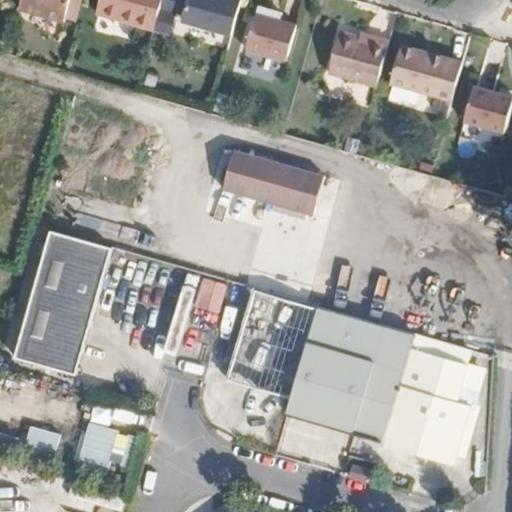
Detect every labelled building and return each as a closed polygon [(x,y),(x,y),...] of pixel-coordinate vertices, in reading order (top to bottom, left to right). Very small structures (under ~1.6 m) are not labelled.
[(67,0),(16,0),(14,9),(62,21),(67,0)] [(100,0),(97,13),(156,30),(162,6),(163,0),(100,0)] [(178,0),(163,0),(162,6),(176,10),(178,0)] [(187,0),(178,0),(176,10),(184,13),(187,0)] [(233,37),(243,1),(240,0),(187,0),(184,13),(182,22),(233,37)] [(262,3),(249,47),(288,58),(299,24),(284,18),(286,10),(262,3)] [(327,71),(377,86),(390,39),(371,34),(370,39),(339,30),(327,71)] [(360,31),(359,36),(370,39),(371,34),(360,31)] [(404,41),(401,48),(430,55),(431,48),(404,41)] [(392,80),(453,97),(464,57),(431,48),(430,55),(401,48),(392,80)] [(511,96),(475,85),(465,120),(506,131),(511,109),(511,96)] [(301,209),(311,172),(220,146),(210,184),(301,209)] [(66,236),(53,284),(108,300),(122,251),(66,236)] [(219,314),(230,286),(205,277),(195,305),(219,314)] [(53,284),(44,316),(99,331),(108,300),(53,284)] [(369,374),(382,324),(318,306),(303,355),(369,374)] [(99,331),(44,316),(40,331),(95,347),(99,331)] [(95,347),(40,331),(32,361),(87,376),(95,347)] [(456,402),(472,350),(416,334),(382,443),(453,464),(470,406),(456,402)] [(360,405),(369,374),(303,355),(294,386),(360,405)] [(337,414),(356,420),(360,405),(294,386),(289,401),(337,414)] [(77,420),(80,407),(51,399),(48,413),(77,420)] [(286,412),(333,426),(337,414),(289,401),(286,412)] [(78,466),(110,475),(116,455),(129,459),(136,437),(110,429),(116,407),(97,402),(78,466)] [(353,431),(356,420),(337,414),(333,426),(353,431)] [(59,457),(65,435),(32,426),(26,447),(59,457)] [(351,468),(366,472),(367,467),(353,463),(351,468)] [(352,478),(363,481),(366,472),(351,468),(349,475),(352,478)]
